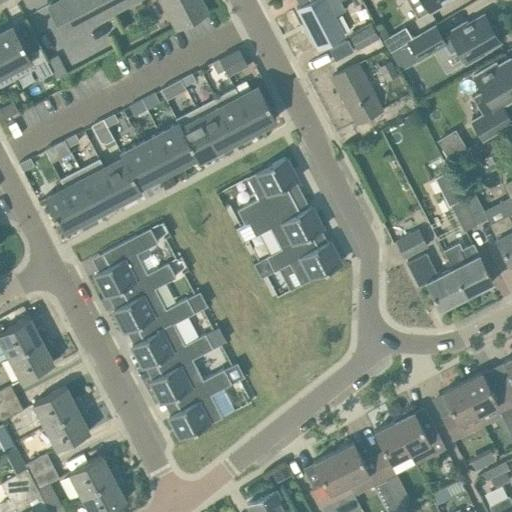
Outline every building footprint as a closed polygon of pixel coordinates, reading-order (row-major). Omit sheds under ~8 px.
[(65,36),(83,27),(132,0),(160,0),(175,27),(206,11),(200,0),(58,0),(49,5),(65,36)] [(311,0),(297,7),(318,48),(342,35),(332,15),(343,9),(338,0),(311,0)] [(430,12),(430,11),(447,1),(446,0),(407,0),(417,17),(429,10),(430,12)] [(466,20),(448,30),(447,31),(448,34),(442,37),(435,24),(412,37),(411,36),(406,39),(407,40),(407,41),(418,59),(444,44),(449,52),(457,48),(465,63),(484,52),(483,49),(499,40),(497,36),(499,33),(494,25),(490,25),(484,13),(467,23),(466,20)] [(355,45),(377,34),(372,23),(349,35),(355,45)] [(406,39),(411,36),(404,25),(389,34),(383,24),(376,28),(390,50),(407,41),(406,40),(407,40),(406,39)] [(13,25),(0,31),(0,49),(15,77),(34,67),(39,78),(52,71),(39,46),(28,52),(13,25)] [(346,39),(328,48),(334,60),(352,50),(346,39)] [(407,41),(390,50),(400,69),(418,59),(407,41)] [(227,74),(247,63),(239,47),(219,58),(227,74)] [(0,84),(15,77),(0,49),(0,84)] [(385,62),(380,51),(365,58),(371,67),(377,64),(386,81),(398,74),(391,60),(385,62)] [(57,53),(46,59),(50,68),(56,78),(68,72),(57,53)] [(220,62),(217,55),(206,60),(210,67),(220,62)] [(495,62),(473,75),(482,89),(471,95),(482,113),(471,119),(482,138),(511,121),(501,104),(511,97),(511,60),(511,61),(509,57),(496,65),(495,62)] [(356,121),(374,112),(380,108),(356,62),(332,75),(356,121)] [(195,79),(191,72),(180,77),(184,85),(195,79)] [(184,85),(180,78),(169,83),(173,91),(184,85)] [(239,94),(238,94),(255,128),(275,118),(258,84),(239,94)] [(238,94),(233,86),(214,96),(236,138),(255,128),(238,94)] [(154,92),(141,98),(146,107),(159,101),(154,92)] [(236,138),(214,96),(195,106),(217,148),(236,138)] [(146,107),(141,98),(129,105),(133,114),(146,107)] [(195,155),(196,158),(216,147),(194,105),(174,115),(178,121),(195,155)] [(414,111),(401,118),(405,125),(418,119),(414,111)] [(118,119),(114,112),(103,118),(107,125),(118,119)] [(108,128),(107,125),(103,118),(92,124),(103,144),(114,138),(108,128)] [(195,155),(178,121),(159,131),(176,165),(195,156),(195,155)] [(176,165),(159,131),(139,141),(157,175),(168,169),(176,165)] [(64,138),(68,146),(79,140),(75,133),(64,138)] [(66,142),(62,135),(51,141),(55,148),(66,142)] [(157,175),(139,141),(120,152),(122,155),(138,185),(139,185),(157,175)] [(138,185),(122,155),(102,165),(120,199),(140,189),(138,185)] [(18,162),(22,169),(33,164),(29,156),(18,162)] [(292,197),(286,185),(296,179),(284,156),(246,176),(258,197),(237,208),(244,222),(248,220),(292,197)] [(102,165),(98,157),(79,167),(101,209),(120,199),(102,165)] [(101,209),(79,167),(60,177),(64,185),(82,219),(88,215),(101,209)] [(82,219),(64,185),(44,196),(62,229),(82,219)] [(474,191),(462,198),(476,224),(488,218),(474,191)] [(321,227),(310,205),(299,210),(292,197),(248,220),(255,234),(270,226),(281,248),(311,232),(321,227)] [(462,198),(451,203),(465,230),(476,224),(462,198)] [(511,260),(511,213),(508,215),(507,214),(489,223),(497,238),(496,238),(509,263),(511,260)] [(136,252),(157,241),(149,226),(101,252),(108,265),(94,272),(106,294),(120,287),(147,272),(136,252)] [(418,228),(395,240),(403,256),(427,245),(418,228)] [(265,257),(273,271),(288,263),(299,284),(340,262),(329,239),(318,245),(311,232),(281,248),(265,257)] [(451,268),(464,295),(492,281),(472,242),(461,247),(458,241),(442,249),(448,261),(452,268),(451,268)] [(438,308),(464,295),(451,268),(437,275),(425,251),(406,261),(418,285),(425,281),(438,308)] [(155,287),(176,276),(168,261),(147,272),(120,287),(127,300),(113,308),(124,330),(135,324),(166,308),(155,287)] [(173,323),(194,311),(187,297),(166,308),(135,324),(142,337),(131,343),(143,365),(154,359),(184,343),(173,323)] [(8,356),(47,335),(43,327),(37,330),(29,316),(0,330),(0,340),(2,344),(0,344),(0,359),(8,355),(8,356)] [(192,358),(213,347),(205,332),(184,343),(154,359),(161,373),(150,378),(162,400),(172,395),(203,379),(192,358)] [(47,335),(8,356),(20,379),(53,361),(45,347),(52,344),(47,335)] [(511,379),(511,380),(501,386),(511,405),(511,355),(502,360),(511,379)] [(211,393),(232,382),(224,368),(203,379),(172,395),(179,408),(169,414),(181,437),(222,415),(211,393)] [(481,371),(461,382),(477,413),(483,424),(501,414),(503,413),(504,413),(511,409),(511,405),(501,386),(491,391),(481,371)] [(451,411),(441,416),(452,439),(463,433),(458,423),(477,413),(461,382),(441,391),(451,411)] [(0,416),(2,419),(22,408),(10,383),(0,388),(0,416)] [(31,402),(43,425),(83,404),(79,396),(73,399),(65,385),(31,402)] [(87,413),(83,404),(43,425),(55,448),(89,431),(81,416),(87,413)] [(503,413),(501,414),(511,435),(511,409),(504,413),(503,413)] [(414,462),(422,458),(422,459),(445,447),(434,424),(423,430),(413,410),(393,421),(414,462)] [(395,473),(395,472),(414,462),(393,421),(373,430),(383,450),(373,455),(385,478),(395,473)] [(10,434),(0,439),(5,449),(15,444),(10,434)] [(353,494),(385,478),(373,455),(363,460),(353,441),(332,451),(348,483),(347,483),(353,494)] [(324,508),(342,499),(346,497),(341,486),(347,483),(348,483),(332,451),(313,461),(323,481),(312,486),(324,508)] [(57,497),(45,503),(38,488),(59,477),(45,452),(25,463),(27,467),(26,467),(49,510),(61,504),(57,497)] [(68,471),(80,494),(119,473),(115,465),(109,468),(101,454),(68,471)] [(21,455),(10,461),(17,472),(26,467),(27,467),(25,463),(21,455)] [(479,455),(471,459),(476,469),(484,465),(479,455)] [(493,466),(502,483),(509,479),(504,470),(509,468),(505,460),(493,466)] [(285,464),(269,472),(274,482),(290,474),(285,464)] [(502,483),(493,466),(482,471),(486,479),(490,477),(495,486),(502,483)] [(0,511),(50,511),(49,510),(26,467),(17,472),(0,481),(10,498),(0,503),(0,511)] [(123,481),(119,473),(80,494),(89,511),(100,511),(125,499),(117,484),(123,481)] [(446,490),(444,486),(431,493),(433,497),(446,490)] [(246,503),(250,511),(287,511),(275,488),(246,503)] [(394,496),(395,496),(399,505),(409,500),(404,491),(394,496)] [(511,511),(511,503),(508,494),(488,504),(491,511),(511,511)]
